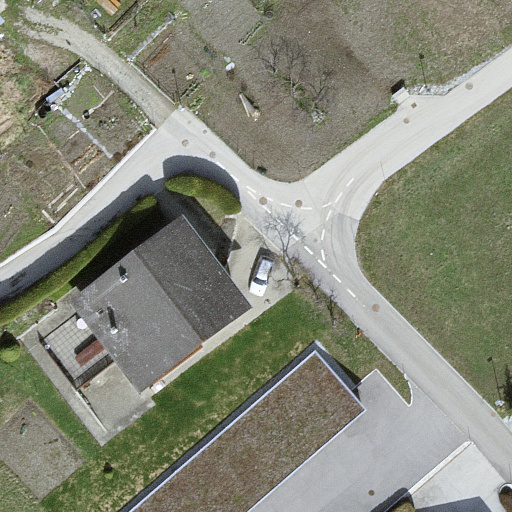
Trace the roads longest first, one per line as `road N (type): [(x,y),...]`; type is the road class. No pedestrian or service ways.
road 1 (residential): [(0,284),(167,167),(207,163),(295,223)]
road 2 (residential): [(295,223),(511,470)]
road 3 (residential): [(295,223),(511,70)]
